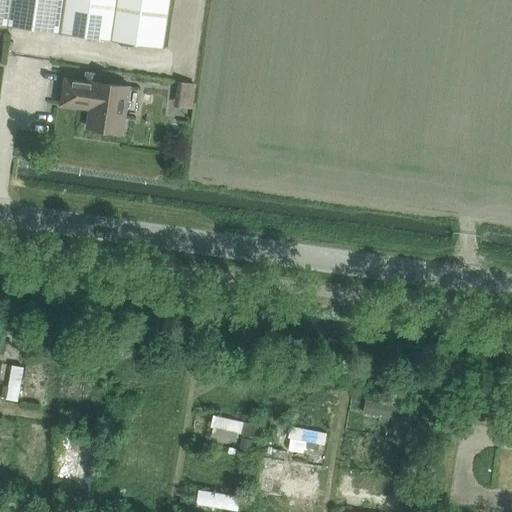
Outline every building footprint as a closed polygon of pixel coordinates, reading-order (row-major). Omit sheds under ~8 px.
[(0,0),(0,25),(163,49),(170,0),(0,0)] [(88,128),(122,133),(128,87),(108,84),(109,76),(85,72),(84,80),(65,78),(61,104),(91,108),(88,128)] [(190,109),(194,85),(178,82),(174,106),(190,109)] [(44,359),(45,348),(32,347),(31,358),(44,359)] [(95,359),(72,357),(71,366),(94,368),(95,359)] [(18,401),(24,365),(12,363),(9,384),(3,383),(1,398),(18,401)] [(58,403),(64,367),(51,365),(45,400),(58,403)] [(309,380),(296,378),(294,391),(313,395),(312,401),(325,403),(326,398),(335,400),(338,387),(325,385),(326,375),(310,372),(309,380)] [(228,394),(246,398),(249,383),(231,379),(228,394)] [(100,413),(104,383),(93,382),(89,411),(100,413)] [(76,411),(78,400),(66,398),(64,409),(76,411)] [(404,405),(366,399),(364,412),(380,415),(380,420),(389,421),(390,417),(402,419),(403,415),(405,415),(406,408),(404,408),(404,405)] [(420,402),(410,401),(409,408),(419,409),(420,402)] [(280,417),(282,406),(273,404),(271,416),(280,417)] [(204,428),(205,405),(194,405),(193,428),(204,428)] [(256,422),(213,413),(210,426),(213,427),(211,435),(215,436),(214,440),(235,445),(237,438),(239,438),(240,432),(254,435),(256,422)] [(293,425),(291,424),(289,436),(291,437),(289,450),(305,453),(306,447),(319,449),(320,444),(325,445),(325,444),(328,444),(329,438),(327,438),(328,431),(298,426),(298,423),(293,423),(293,425)] [(0,476),(7,477),(14,435),(0,432),(0,476)] [(409,443),(366,435),(363,448),(406,456),(409,443)] [(254,438),(242,436),(239,451),(251,454),(254,438)] [(126,438),(124,450),(165,454),(167,442),(126,438)] [(50,481),(54,444),(41,443),(39,463),(34,463),(33,473),(38,473),(37,480),(50,481)] [(274,456),(275,447),(266,446),(265,454),(274,456)] [(89,491),(94,449),(80,447),(77,468),(71,467),(69,487),(74,488),(74,489),(89,491)] [(210,462),(226,463),(226,451),(210,450),(210,462)] [(317,468),(274,461),(271,474),(314,481),(317,468)] [(397,479),(399,468),(386,466),(384,477),(397,479)] [(27,481),(28,470),(12,469),(11,479),(27,481)] [(398,482),(354,474),(351,490),(357,491),(356,495),(362,496),(363,492),(395,498),(398,482)] [(275,493),(277,480),(263,477),(261,491),(275,493)] [(279,481),(277,494),(290,495),(292,483),(279,481)] [(240,496),(200,489),(197,503),(238,511),(239,509),(240,509),(241,504),(239,504),(240,496)] [(137,511),(142,500),(118,491),(113,505),(132,511),(137,511)] [(360,508),(375,510),(378,496),(363,494),(360,508)] [(280,511),(284,511),(308,511),(310,503),(283,498),(280,511)] [(269,499),(268,511),(277,511),(277,499),(269,499)]
